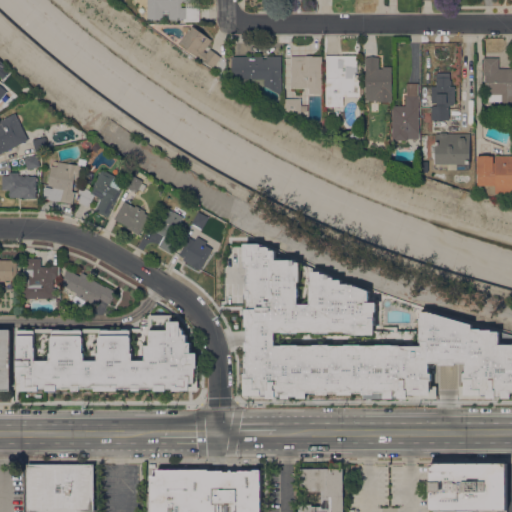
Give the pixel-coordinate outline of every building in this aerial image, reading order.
[(148,19),(148,0),(200,0),(200,7),(201,7),(201,21),(184,21),(184,18),(148,19)] [(221,67),(220,68),(216,65),(213,68),(180,43),(193,26),(212,40),(205,51),(207,53),(210,48),(221,56),(219,58),(221,59),(224,62),(221,67)] [(361,96),(343,96),(344,106),(326,106),(326,55),(357,55),(357,75),(360,75),(361,96)] [(282,94),(274,90),(266,86),(259,86),(254,83),(252,83),(245,84),(241,84),(241,78),(232,73),(233,56),(282,56),(282,94)] [(323,94),(309,94),(309,88),(291,88),(291,56),(323,56),(323,94)] [(393,101),(377,101),(377,100),(366,100),(366,57),(379,57),(380,68),(383,68),(383,67),(392,66),(393,101)] [(499,68),(511,68),(511,105),(502,105),(502,101),(488,101),(488,94),(486,94),(486,75),(484,75),(484,57),(499,57),(499,68)] [(455,105),(450,105),(450,120),(432,120),(432,86),(437,86),(437,72),(450,72),(450,80),(452,80),(452,86),(455,86),(455,105)] [(0,101),(0,82),(13,94),(8,100),(2,95),(0,97),(2,99),(0,101)] [(420,94),(419,138),(408,138),(408,140),(393,140),(393,105),(406,105),(406,94),(407,94),(407,83),(418,83),(418,94),(420,94)] [(302,115),(292,116),(292,112),(285,112),(284,98),(301,98),(302,115)] [(0,120),(15,113),(29,139),(0,153),(0,120)] [(471,169),(457,169),(457,164),(436,164),(436,133),(440,133),(441,132),(446,132),(447,133),(470,133),(471,169)] [(33,140),(46,136),(49,148),(36,151),(33,140)] [(31,176),(37,176),(37,198),(24,198),(24,197),(10,197),(10,195),(9,195),(9,189),(3,189),(3,175),(10,175),(10,172),(18,172),(18,169),(25,169),(23,159),(25,158),(25,157),(38,154),(41,166),(31,168),(31,176)] [(511,156),(511,193),(496,193),(496,185),(478,185),(478,156),(479,156),(479,154),(492,154),(492,156),(494,156),(494,162),(496,162),(496,156),(511,156)] [(82,165),(79,180),(75,179),(73,190),(74,190),(73,191),(76,191),(73,203),(43,198),(45,187),(53,188),(53,186),(48,185),(52,165),(58,167),(59,161),(82,165)] [(82,194),(79,192),(81,186),(83,188),(84,187),(92,191),(102,169),(116,176),(114,180),(124,185),(109,217),(96,210),(101,199),(99,198),(100,197),(94,194),(89,206),(79,202),(82,194)] [(126,186),(133,174),(144,180),(137,192),(126,186)] [(140,235),(127,227),(128,226),(114,218),(125,201),(135,206),(135,205),(145,210),(144,212),(150,216),(150,217),(140,235)] [(173,212),(173,211),(184,217),(181,221),(187,224),(177,241),(178,242),(172,253),(159,246),(165,236),(153,229),(165,207),(173,212)] [(199,211),(209,217),(203,228),(192,223),(199,211)] [(213,248),(201,269),(184,259),(185,257),(179,254),(190,236),(195,240),(198,235),(208,241),(206,244),(213,248)] [(246,379),(245,379),(245,373),(248,373),(248,366),(246,366),(246,355),(248,355),(248,350),(246,350),(246,342),(248,342),(248,326),(246,326),(246,308),(248,308),(248,298),(246,298),(246,290),(248,290),(248,267),(245,267),(245,260),(244,260),(244,243),(261,243),(261,246),(268,246),(268,247),(270,247),(270,250),(276,250),(276,259),(295,259),(295,262),(301,262),(301,281),(298,281),(298,289),(299,289),(299,291),(299,297),(298,297),(298,303),(311,303),(311,281),(312,281),(312,271),(322,271),(322,273),(326,273),(326,274),(330,274),(330,276),(334,276),(334,279),(342,279),(342,283),(349,283),(349,284),(354,284),(354,286),(357,286),(357,291),(369,291),(369,302),(378,302),(377,311),(375,311),(375,334),(354,334),(354,332),(346,332),(330,331),(330,332),(314,332),(314,331),(299,331),(299,332),(283,332),(283,331),(275,331),(275,345),(283,345),(283,344),(298,344),(298,345),(314,345),(314,344),(330,344),(330,345),(346,345),(346,344),(362,344),(362,345),(377,345),(377,344),(393,344),(393,345),(401,345),(422,346),(422,341),(420,341),(421,317),(421,311),(430,311),(430,313),(436,313),(460,321),(460,324),(472,324),(472,328),(473,328),(481,328),(481,329),(492,329),(492,331),(499,331),(499,344),(511,344),(511,392),(511,398),(502,398),(502,396),(497,396),(497,398),(459,398),(459,386),(465,386),(465,380),(464,380),(464,373),(466,373),(466,365),(467,365),(467,362),(456,362),(456,364),(440,364),(440,362),(429,363),(429,373),(432,373),(432,380),(431,380),(431,394),(408,394),(408,397),(399,397),(399,396),(394,396),(394,398),(385,398),(385,392),(374,392),(374,394),(363,394),(363,392),(353,392),(353,394),(339,394),(339,392),(329,392),(329,394),(318,394),(318,392),(308,392),(308,398),(298,398),(298,395),(290,395),(290,398),(283,398),(283,396),(277,396),(277,398),(268,398),(268,394),(246,394),(246,379)] [(0,258),(1,258),(1,260),(17,260),(17,279),(5,280),(5,281),(0,281),(0,258)] [(24,269),(27,269),(27,258),(41,258),(41,266),(50,266),(50,265),(60,265),(60,278),(53,278),(53,288),(57,287),(57,298),(24,298),(24,269)] [(67,268),(80,276),(81,274),(82,275),(83,273),(86,274),(87,273),(89,275),(88,276),(106,287),(106,286),(117,292),(110,304),(100,298),(97,304),(87,299),(82,307),(72,301),(77,293),(63,285),(67,268)] [(174,388),(167,388),(167,390),(155,390),(155,388),(141,388),(141,390),(133,390),(133,388),(118,388),(118,390),(96,390),(96,388),(81,388),(81,390),(73,390),(73,388),(58,388),(58,390),(47,390),(47,388),(39,388),(39,390),(19,390),(19,376),(18,376),(18,335),(19,335),(19,330),(35,330),(35,328),(52,328),(52,330),(82,330),(82,329),(101,328),(101,330),(122,330),(122,328),(141,328),(140,325),(149,325),(149,314),(172,314),(172,321),(181,321),(181,327),(182,327),(182,329),(184,329),(184,334),(187,334),(187,342),(191,342),(191,352),(198,352),(198,367),(196,367),(196,376),(195,376),(195,383),(191,383),(191,390),(174,390),(174,388)] [(0,390),(0,329),(12,329),(12,390),(0,390)] [(95,464),(94,511),(27,511),(28,464),(95,464)] [(507,464),(507,510),(469,510),(469,511),(430,511),(430,464),(431,464),(507,464)] [(301,468),(344,468),(344,511),(299,511),(299,505),(312,504),(312,506),(322,506),(322,491),(306,491),(306,494),(299,494),(299,488),(301,488),(301,468)] [(262,496),(265,496),(265,500),(262,500),(262,511),(152,511),(152,476),(158,476),(158,470),(225,469),(225,471),(227,471),(227,469),(237,469),(237,472),(239,472),(239,471),(254,471),(254,469),(262,469),(262,496)]
